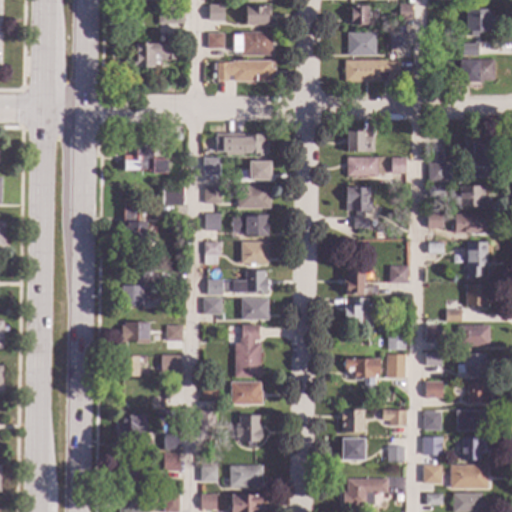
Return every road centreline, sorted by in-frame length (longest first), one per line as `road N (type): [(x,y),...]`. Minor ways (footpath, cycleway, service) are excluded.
road 1 (primary): [(44,0),(35,511)]
road 2 (residential): [(308,0),(300,511)]
road 3 (residential): [(511,108),(80,112)]
road 4 (primary): [(75,399),(78,223)]
